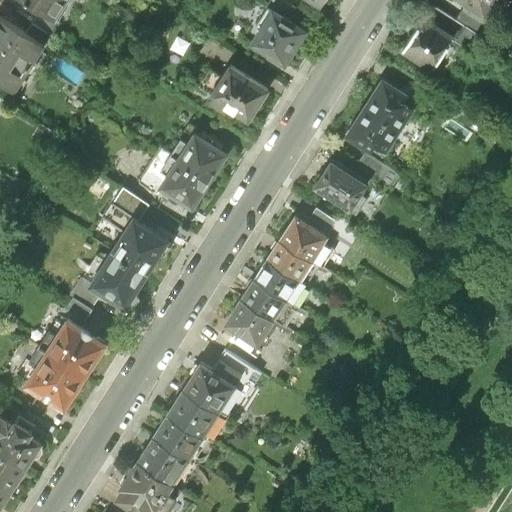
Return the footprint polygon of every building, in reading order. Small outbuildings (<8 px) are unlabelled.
[(54,20),(66,0),(20,0),(39,12),(54,21),(54,20)] [(284,0),(273,0),(270,4),(302,24),(307,15),(284,0)] [(484,13),(492,0),(462,0),(464,1),(484,13)] [(464,1),(454,18),(481,35),(492,19),(484,13),(464,1)] [(249,39),(283,61),(305,26),(302,24),(270,4),(249,39)] [(481,35),(454,18),(433,4),(425,16),(453,33),(450,37),(465,47),(470,40),(472,39),(474,38),(478,40),(481,35)] [(39,12),(26,34),(43,46),(45,48),(59,24),(54,20),(54,21),(39,12)] [(404,49),(431,67),(450,37),(453,33),(425,16),(404,49)] [(0,18),(0,84),(13,93),(43,46),(26,34),(0,18)] [(267,86),(228,61),(204,97),(232,115),(235,110),(247,118),(267,86)] [(380,74),(361,103),(397,127),(412,105),(399,97),(404,90),(380,74)] [(383,148),(397,127),(361,103),(342,132),(366,148),(371,140),(383,148)] [(192,129),(174,156),(208,178),(226,151),(192,129)] [(155,196),(160,188),(155,185),(174,156),(162,148),(138,185),(155,196)] [(398,174),(364,151),(356,163),(390,186),(398,174)] [(189,207),(208,178),(174,156),(155,185),(160,188),(189,207)] [(364,180),(327,157),(309,184),(354,213),(364,196),(357,192),(364,180)] [(105,220),(123,232),(132,217),(114,206),(105,220)] [(293,212),(277,237),(309,258),(325,233),(293,212)] [(123,232),(111,251),(146,273),(167,240),(132,217),(123,232)] [(339,225),(331,237),(348,247),(355,236),(339,225)] [(277,237),(264,257),(296,277),(309,258),(277,237)] [(124,307),(146,273),(111,251),(89,284),(104,294),(124,307)] [(264,257),(251,276),(283,297),(296,277),(264,257)] [(251,276),(238,296),(270,317),(283,297),(251,276)] [(89,284),(83,280),(60,315),(65,318),(81,329),(104,294),(89,284)] [(253,342),(270,317),(238,296),(221,321),(238,332),(253,342)] [(253,342),(238,332),(232,343),(256,358),(276,328),(290,337),(293,332),(270,317),(253,342)] [(65,318),(43,352),(83,377),(104,344),(81,329),(65,318)] [(240,371),(232,381),(219,402),(227,407),(225,410),(234,415),(261,374),(224,349),(219,357),(240,371)] [(62,409),(83,377),(43,352),(23,384),(62,409)] [(198,359),(181,385),(215,407),(219,402),(232,381),(198,359)] [(181,385),(164,410),(199,433),(215,407),(181,385)] [(164,410),(150,432),(185,454),(199,433),(164,410)] [(0,449),(25,465),(41,440),(28,433),(31,428),(13,417),(11,419),(0,412),(0,449)] [(150,432),(134,456),(168,479),(185,454),(150,432)] [(0,449),(0,486),(8,492),(25,465),(0,449)] [(135,511),(146,511),(168,479),(134,456),(115,484),(119,487),(112,497),(135,511)] [(0,504),(8,492),(0,486),(0,504)]
